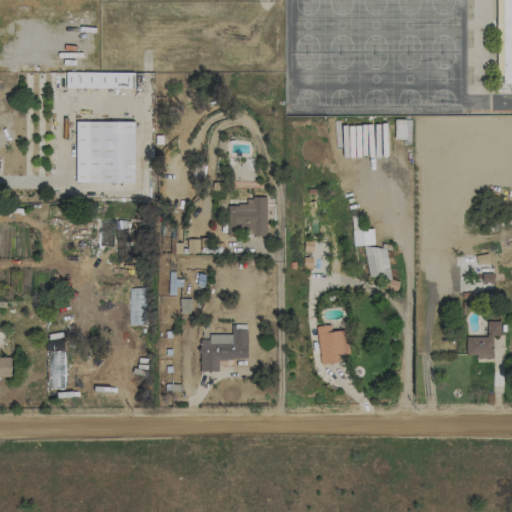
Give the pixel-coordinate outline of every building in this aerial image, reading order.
[(511,0),(498,0),(499,85),(511,84),(511,0)] [(132,89),(133,73),(65,72),(65,88),(132,89)] [(75,183),(134,182),(133,121),(75,122),(75,183)] [(266,202),(228,201),(227,233),(251,233),(251,235),(266,236),(266,202)] [(372,229),(352,230),(353,246),(373,245),(372,229)] [(387,247),(365,248),(366,278),(388,277),(387,247)] [(466,357),(493,356),(492,336),(499,335),(499,321),(486,321),(486,337),(465,337),(466,357)] [(246,324),(231,325),(231,335),(208,335),(208,339),(199,339),(200,371),(218,371),(218,359),(247,359),(246,324)] [(315,327),(320,365),(341,362),(339,354),(349,353),(345,329),(331,332),(330,325),(315,327)] [(0,367),(0,377),(11,377),(11,357),(0,357),(0,367)]
